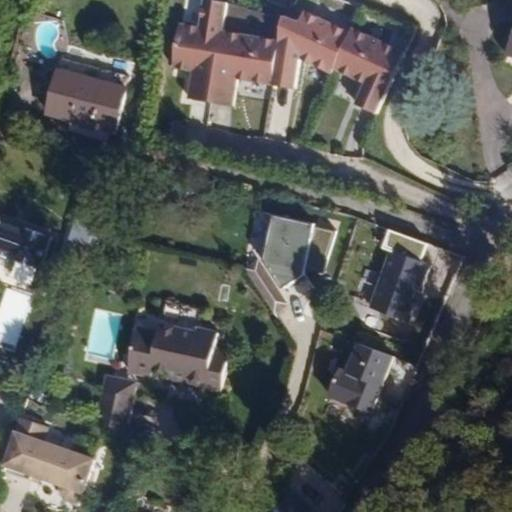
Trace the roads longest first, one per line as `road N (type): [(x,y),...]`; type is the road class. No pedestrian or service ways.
road 1 (unclassified): [(511,210),(396,462),(361,511)]
road 2 (unknown): [(238,491),(301,341),(256,259)]
